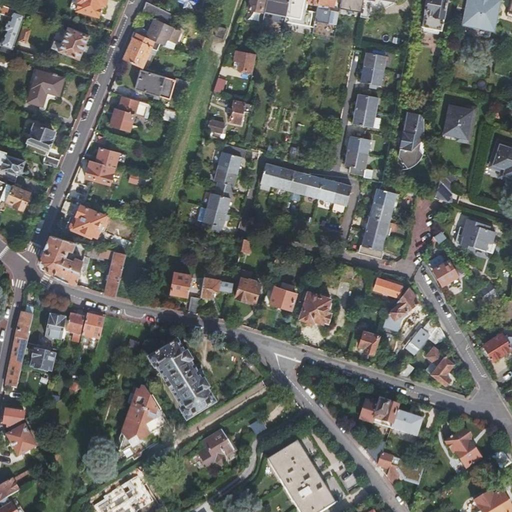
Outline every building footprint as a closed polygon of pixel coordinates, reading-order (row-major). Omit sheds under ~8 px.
[(75,4),(72,11),(94,18),(98,7),(101,8),(103,0),(73,0),(73,3),(75,4)] [(166,13),(166,12),(170,0),(162,0),(162,2),(158,4),(156,9),(166,13)] [(246,0),(245,9),(258,12),(260,0),(246,0)] [(263,0),(261,9),(283,14),(285,0),(263,0)] [(360,0),(357,18),(370,21),(373,0),(391,0),(392,0),(391,0),(360,0)] [(424,0),(419,27),(439,31),(445,0),(424,0)] [(496,1),(493,0),(454,0),(453,7),(465,10),(462,24),(490,30),(496,1)] [(142,4),(138,14),(151,19),(162,24),(166,13),(156,9),(142,4)] [(0,5),(0,13),(7,16),(0,35),(0,43),(9,47),(21,15),(9,11),(10,9),(0,5)] [(300,16),(312,18),(314,9),(302,6),(300,16)] [(260,17),(282,21),(283,14),(261,9),(260,17)] [(318,9),(316,21),(338,24),(340,12),(318,9)] [(132,29),(129,35),(148,42),(155,44),(155,45),(164,48),(172,27),(162,24),(151,19),(148,28),(145,35),(141,33),(132,29)] [(312,22),(309,35),(316,36),(318,24),(312,22)] [(25,30),(18,28),(14,40),(21,43),(25,30)] [(216,29),(212,40),(220,42),(223,31),(216,29)] [(74,62),(77,55),(81,46),(84,39),(63,30),(56,46),(53,53),(53,54),(74,62)] [(129,35),(119,61),(141,69),(143,63),(141,62),(148,42),(129,35)] [(45,50),(53,53),(56,46),(49,43),(45,50)] [(81,46),(77,55),(82,57),(86,48),(81,46)] [(12,50),(10,57),(28,62),(30,55),(12,50)] [(234,71),(248,74),(251,62),(246,61),(247,54),(233,51),(231,62),(235,63),(234,71)] [(362,54),(357,83),(376,87),(382,58),(362,54)] [(34,72),(25,102),(39,106),(43,93),(55,97),(60,80),(34,72)] [(136,72),(130,91),(165,102),(171,83),(136,72)] [(223,83),(215,81),(211,90),(210,95),(219,97),(223,83)] [(355,96),(350,124),(369,128),(374,100),(355,96)] [(239,116),(247,118),(249,107),(231,103),(226,121),(237,124),(239,116)] [(446,107),(439,139),(453,142),(454,140),(463,142),(467,125),(470,125),(473,112),(463,110),(446,107)] [(113,110),(107,127),(125,133),(130,116),(113,110)] [(159,121),(173,125),(176,115),(162,111),(159,121)] [(424,116),(403,112),(401,121),(404,124),(404,125),(401,126),(400,132),(403,136),(403,137),(402,137),(401,137),(401,138),(400,138),(400,139),(400,140),(399,140),(399,141),(399,142),(400,142),(400,143),(400,144),(401,144),(402,145),(396,148),(395,157),(403,176),(404,176),(405,176),(406,176),(407,175),(408,175),(409,175),(410,174),(411,174),(412,173),(413,172),(414,172),(414,171),(415,170),(415,169),(416,169),(416,168),(417,167),(417,166),(417,165),(418,164),(418,163),(418,162),(418,161),(418,160),(418,159),(418,158),(418,157),(418,156),(417,156),(417,155),(414,150),(416,142),(420,139),(424,116)] [(223,127),(204,123),(202,132),(220,136),(223,127)] [(454,140),(453,142),(453,146),(466,149),(470,125),(467,125),(463,142),(454,140)] [(31,126),(22,148),(42,156),(51,134),(31,126)] [(348,138),(342,166),(348,167),(346,173),(361,176),(367,141),(348,138)] [(511,146),(496,142),(490,163),(488,167),(501,171),(505,173),(509,174),(509,176),(507,180),(511,181),(511,146)] [(199,223),(198,227),(217,232),(218,228),(219,228),(229,187),(237,159),(239,159),(240,151),(218,145),(209,182),(203,209),(199,223)] [(92,163),(112,169),(116,155),(97,149),(92,163)] [(4,154),(0,152),(0,171),(16,177),(21,162),(4,156),(4,154)] [(308,155),(306,164),(313,166),(315,157),(308,155)] [(57,162),(42,157),(39,164),(54,169),(57,162)] [(92,163),(86,162),(80,179),(106,187),(112,169),(92,163)] [(261,165),(256,185),(342,206),(346,186),(261,165)] [(16,177),(0,171),(0,180),(14,184),(16,177)] [(505,173),(501,171),(499,177),(507,180),(509,176),(509,174),(505,173)] [(441,201),(448,203),(448,184),(441,177),(439,175),(431,198),(433,199),(441,201)] [(128,178),(126,186),(133,189),(136,181),(128,178)] [(14,184),(0,180),(0,184),(12,189),(14,184)] [(21,187),(14,184),(12,189),(0,184),(0,204),(19,213),(27,196),(19,192),(21,187)] [(30,189),(21,187),(19,192),(27,196),(30,189)] [(356,246),(354,254),(376,260),(378,252),(377,251),(381,236),(384,237),(387,224),(384,223),(388,207),(392,208),(396,194),(373,188),(357,246),(356,246)] [(199,223),(203,209),(197,207),(193,222),(199,223)] [(74,218),(69,230),(94,239),(102,218),(75,208),(71,217),(74,218)] [(480,224),(463,218),(457,236),(459,236),(456,245),(466,248),(467,248),(468,248),(468,247),(469,247),(481,251),(484,243),(488,244),(492,232),(479,228),(480,224)] [(442,240),(434,228),(431,237),(436,245),(440,242),(442,240)] [(40,272),(73,287),(77,272),(81,259),(73,256),(71,261),(62,258),(64,251),(69,252),(71,243),(46,237),(36,262),(40,272)] [(250,241),(241,239),(238,252),(247,254),(250,241)] [(85,247),(81,259),(86,260),(99,263),(99,260),(95,259),(97,250),(85,247)] [(109,262),(101,296),(112,299),(114,294),(122,256),(97,250),(95,259),(99,260),(109,262)] [(462,273),(451,258),(439,266),(435,261),(427,266),(440,286),(462,273)] [(81,259),(77,272),(82,274),(86,260),(81,259)] [(348,284),(352,268),(341,266),(337,281),(348,284)] [(171,273),(167,293),(183,296),(187,277),(171,273)] [(217,282),(202,279),(198,297),(208,299),(209,293),(215,294),(217,282)] [(237,280),(232,299),(252,304),(257,285),(237,280)] [(274,282),(267,280),(261,304),(288,312),(293,294),(289,293),(291,287),(280,284),(278,290),(272,289),(274,282)] [(401,283),(390,280),(389,284),(383,282),(375,280),(372,290),(398,297),(401,283)] [(488,283),(476,291),(485,303),(497,294),(488,283)] [(415,303),(405,288),(396,301),(398,304),(390,309),(386,315),(384,318),(381,328),(396,332),(396,331),(396,330),(396,329),(396,328),(397,327),(397,326),(397,325),(398,324),(398,323),(399,322),(399,321),(400,320),(400,319),(401,319),(401,318),(402,317),(402,316),(403,316),(403,315),(401,312),(415,303)] [(302,302),(297,319),(303,321),(301,326),(307,328),(309,320),(323,324),(327,313),(323,312),(327,296),(316,293),(315,298),(301,294),(299,301),(302,302)] [(189,299),(186,314),(195,316),(198,300),(189,299)] [(22,315),(31,317),(33,309),(24,307),(22,315)] [(13,339),(25,342),(31,317),(22,315),(19,314),(13,339)] [(68,314),(64,332),(72,334),(70,341),(77,343),(83,317),(68,314)] [(48,316),(43,337),(57,341),(63,320),(48,316)] [(436,325),(431,316),(414,338),(421,344),(427,337),(436,325)] [(91,340),(97,342),(98,340),(102,322),(85,318),(79,347),(88,349),(91,340)] [(442,334),(436,325),(427,337),(431,342),(442,334)] [(362,350),(361,353),(370,356),(375,338),(359,333),(355,348),(362,350)] [(482,348),(486,355),(491,363),(509,352),(505,345),(501,338),(500,336),(481,347),(482,348)] [(8,363),(19,365),(25,342),(13,339),(8,363)] [(126,339),(125,347),(132,348),(133,340),(126,339)] [(174,342),(145,359),(151,369),(154,367),(180,411),(178,413),(183,421),(211,405),(174,342)] [(443,385),(449,379),(443,374),(447,369),(451,364),(431,346),(424,355),(431,361),(424,369),(443,385)] [(32,351),(28,367),(47,372),(52,355),(32,351)] [(8,363),(3,387),(13,389),(19,365),(8,363)] [(404,366),(396,376),(402,378),(409,370),(404,366)] [(443,374),(449,379),(453,374),(447,369),(443,374)] [(74,393),(79,390),(81,387),(71,385),(69,392),(74,393)] [(264,387),(251,396),(255,402),(268,394),(264,387)] [(138,389),(112,465),(113,467),(130,456),(132,459),(139,454),(144,441),(142,438),(145,437),(148,429),(151,428),(154,432),(157,431),(158,426),(154,419),(160,416),(149,397),(147,399),(141,389),(138,389)] [(364,402),(358,419),(370,423),(379,426),(416,437),(421,419),(394,411),(396,407),(385,403),(384,408),(376,406),(364,402)] [(0,425),(4,426),(3,429),(19,421),(20,414),(2,410),(0,419),(0,425)] [(21,426),(3,436),(15,457),(33,447),(21,426)] [(455,431),(441,442),(448,452),(450,450),(462,466),(477,455),(465,439),(466,435),(463,430),(455,431)] [(217,431),(198,443),(214,469),(224,463),(221,457),(230,452),(217,431)] [(281,479),(277,481),(295,511),(319,511),(331,505),(294,442),(269,457),(281,479)] [(496,447),(484,456),(494,472),(506,465),(496,447)] [(381,450),(376,465),(395,488),(401,468),(389,464),(392,454),(381,450)] [(51,466),(54,456),(45,461),(48,467),(51,466)] [(264,460),(277,481),(281,479),(269,457),(264,460)] [(34,476),(30,469),(26,471),(29,478),(34,476)] [(105,506),(96,511),(116,511),(120,510),(118,508),(133,499),(139,508),(149,502),(135,478),(117,489),(115,486),(105,492),(107,495),(101,499),(105,506)] [(0,501),(15,493),(8,481),(0,485),(0,501)] [(404,485),(398,488),(405,497),(410,494),(404,485)] [(491,495),(499,491),(497,487),(489,491),(491,495)] [(511,511),(499,491),(491,495),(489,491),(472,501),(478,511),(511,511)]
